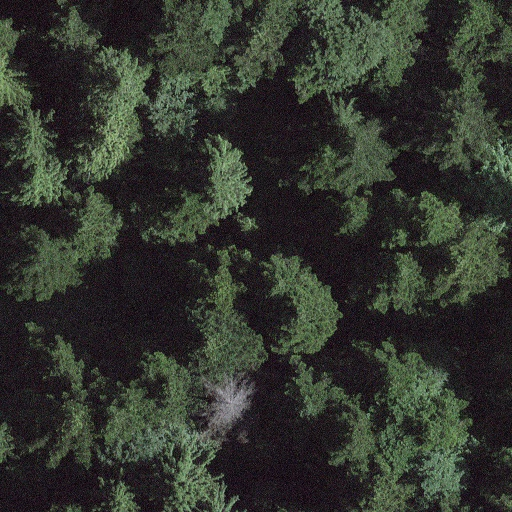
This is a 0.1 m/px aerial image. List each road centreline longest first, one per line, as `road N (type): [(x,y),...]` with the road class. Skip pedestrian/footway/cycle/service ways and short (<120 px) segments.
road 1 (track): [(460,511),(456,434),(312,241),(258,195),(239,148),(248,96),(288,0)]
road 2 (track): [(273,511),(241,494),(130,511)]
